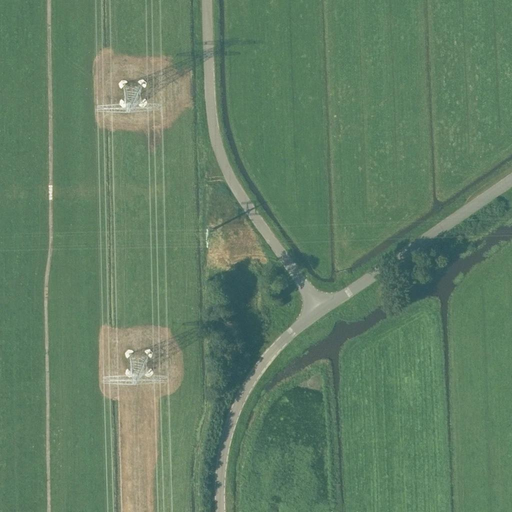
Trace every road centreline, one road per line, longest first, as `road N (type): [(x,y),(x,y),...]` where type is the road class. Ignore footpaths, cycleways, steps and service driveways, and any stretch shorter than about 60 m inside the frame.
road 1 (unclassified): [(316,306),(214,140),(206,0)]
road 2 (unclassified): [(226,511),(224,454),(244,388),(316,306)]
road 3 (unclassified): [(316,306),(511,178)]
